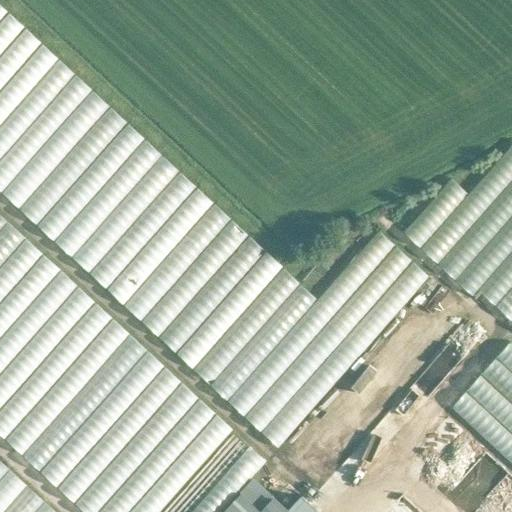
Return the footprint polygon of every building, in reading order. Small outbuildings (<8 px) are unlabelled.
[(0,7),(0,436),(85,511),(204,511),(259,451),(0,221),(0,199),(308,473),(350,425),(367,441),(470,326),(457,315),(431,345),(423,338),(453,303),(367,227),(353,243),(338,230),(296,278),(82,88),(85,83),(0,7)] [(511,136),(509,134),(459,190),(442,175),(394,228),(511,332),(511,136)] [(511,511),(511,472),(463,427),(415,478),(452,511),(511,511)] [(57,511),(0,462),(0,511),(57,511)] [(206,511),(295,511),(269,485),(253,501),(235,484),(206,511)] [(429,511),(407,491),(387,511),(429,511)] [(298,493),(286,499),(293,511),(294,511),(305,507),(298,493)]
